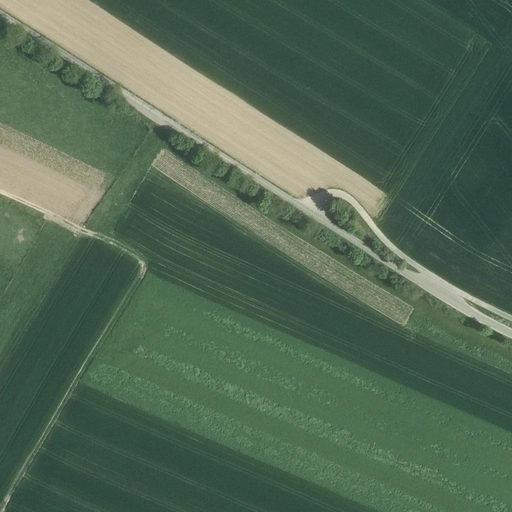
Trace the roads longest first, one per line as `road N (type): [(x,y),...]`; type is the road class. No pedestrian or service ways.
road 1 (track): [(0,13),(364,245),(511,329)]
road 2 (track): [(300,202),(332,195),(422,269),(511,316)]
